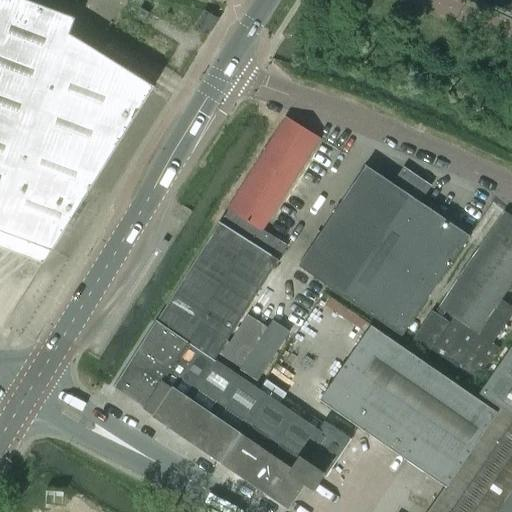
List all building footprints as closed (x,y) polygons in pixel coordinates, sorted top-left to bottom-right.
[(0,0),(0,236),(3,241),(11,235),(21,247),(29,241),(39,254),(46,249),(50,250),(51,251),(153,86),(70,34),(73,25),(76,19),(26,0),(0,0)] [(134,18),(144,23),(150,14),(140,8),(134,18)] [(205,11),(194,27),(207,35),(210,30),(218,19),(208,12),(205,11)] [(218,223),(156,321),(188,343),(144,407),(143,409),(220,462),(288,508),(304,483),(313,490),(346,438),(324,423),(319,431),(215,361),(214,360),(218,353),(226,340),(277,260),(279,262),(279,260),(278,259),(286,246),(262,230),(321,139),(285,116),(226,209),(228,210),(220,223),(218,222),(218,223)] [(312,276),(333,290),(401,336),(469,236),(420,202),(431,186),(403,167),(392,184),(365,166),(297,266),(312,276)] [(511,282),(511,217),(503,212),(438,308),(439,309),(436,314),(432,311),(408,345),(426,358),(423,362),(468,392),(499,348),(492,343),(511,313),(511,307),(500,299),(511,282)] [(226,340),(218,353),(241,369),(267,328),(247,314),(229,342),(226,340)] [(113,387),(144,407),(188,343),(156,321),(155,320),(155,321),(155,322),(115,385),(113,387)] [(258,382),(289,336),(272,324),(241,371),(258,382)] [(319,400),(419,469),(470,394),(468,392),(423,362),(370,325),(319,400)] [(511,346),(479,393),(499,407),(500,405),(511,413),(511,346)] [(419,469),(445,487),(427,511),(511,511),(511,413),(500,405),(499,407),(496,412),(470,394),(419,469)]
